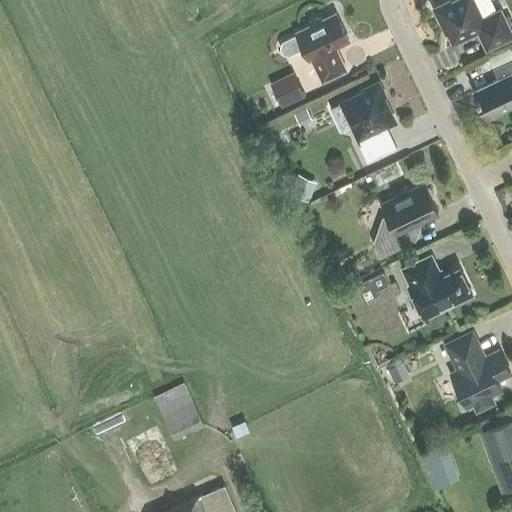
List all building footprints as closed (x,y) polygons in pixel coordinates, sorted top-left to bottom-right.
[(486,51),(511,37),(511,35),(500,11),(482,19),(472,0),(457,0),(451,3),(450,1),(432,10),(441,27),(443,26),(452,45),(477,33),(486,51)] [(288,55),(303,47),(309,60),(312,59),(317,69),(316,70),(322,82),(346,71),(340,58),(339,58),(334,48),(348,41),(336,15),(324,21),(318,19),(310,22),(308,29),(282,42),(279,47),(282,52),(288,55)] [(487,119),(511,107),(511,60),(493,69),(498,80),(473,92),(478,101),(487,119)] [(297,80),(273,91),(281,106),(304,96),(297,80)] [(367,162),(397,148),(386,126),(395,122),(383,99),(386,98),(378,83),(364,90),(365,92),(341,104),(361,145),(359,146),(367,162)] [(290,193),(308,201),(316,183),(298,175),(290,193)] [(424,183),(381,204),(387,215),(382,218),(373,243),(380,258),(410,244),(403,229),(438,212),(432,199),(433,195),(430,189),(426,187),(424,183)] [(424,319),(473,295),(459,268),(442,276),(431,255),(402,269),(410,286),(408,286),(424,319)] [(382,272),(362,281),(363,285),(358,287),(364,301),(377,295),(375,290),(388,284),(382,272)] [(472,328),(444,342),(458,370),(451,373),(467,407),(473,404),(477,411),(494,402),(491,395),(501,390),(497,380),(511,374),(499,349),(486,356),(472,328)] [(402,361),(387,368),(393,381),(408,375),(402,361)] [(184,383),(154,397),(174,439),(204,425),(184,383)] [(511,488),(511,418),(478,431),(501,492),(511,488)] [(234,511),(224,486),(161,511),(234,511)]
